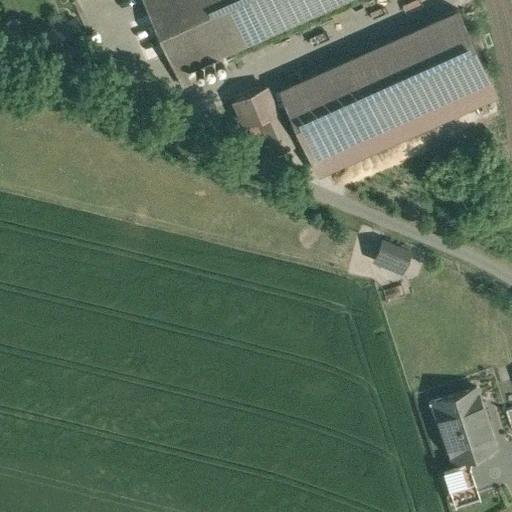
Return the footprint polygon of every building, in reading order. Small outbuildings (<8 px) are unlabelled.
[(146,0),(184,84),(185,84),(180,71),(338,0),(146,0)] [(451,2),(274,81),(304,149),(481,70),(451,2)] [(76,18),(47,31),(54,45),(83,32),(76,18)] [(388,238),(378,260),(408,274),(418,252),(388,238)] [(458,381),(423,392),(428,406),(420,409),(435,454),(477,441),(458,381)] [(458,457),(437,464),(448,496),(469,489),(458,457)]
